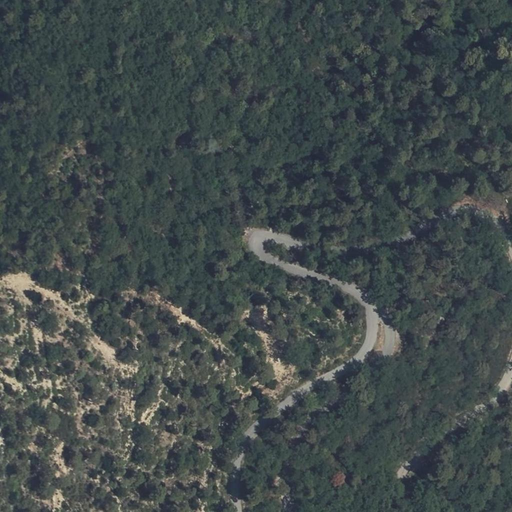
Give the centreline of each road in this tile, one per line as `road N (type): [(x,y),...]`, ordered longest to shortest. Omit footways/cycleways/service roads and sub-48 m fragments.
road 1 (residential): [(511,246),(486,214),(463,209),(386,249),(258,237),(252,250),(350,285),(371,312),(368,341),(355,360),(241,441),(237,511)]
road 2 (track): [(371,312),(385,316),(385,359),(317,423),(293,490),(296,511)]
road 3 (residential): [(416,511),(402,472),(484,403),(511,359)]
